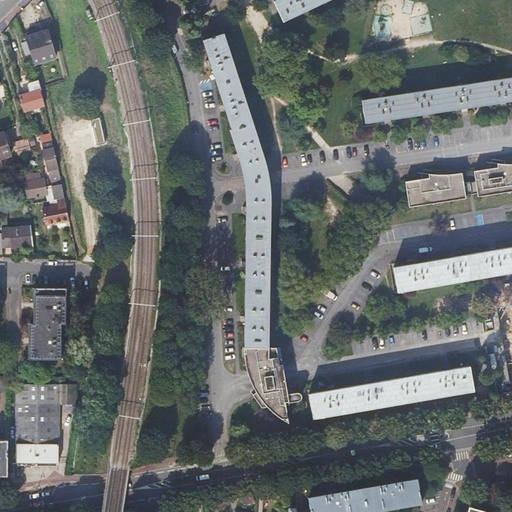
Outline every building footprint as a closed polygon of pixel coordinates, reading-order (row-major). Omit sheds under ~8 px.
[(283,21),(328,0),(275,0),(273,1),(283,21)] [(56,57),(48,31),(25,39),(34,64),(56,57)] [(246,212),(244,346),(269,347),(271,201),(271,194),(270,187),(269,180),(268,175),(266,163),(263,153),(259,142),(246,103),(224,33),(203,40),(231,129),(229,129),(235,147),(239,160),(243,173),(244,182),(246,188),(246,195),(246,202),(246,212)] [(39,90),(39,92),(41,91),(39,84),(28,88),(29,93),(39,90)] [(43,106),(39,92),(39,90),(29,93),(19,96),(24,111),(43,106)] [(0,165),(2,165),(0,158),(10,155),(3,133),(0,133),(0,165)] [(40,134),(41,147),(52,146),(51,134),(40,134)] [(27,138),(13,142),(18,159),(32,155),(27,138)] [(51,179),(60,178),(57,169),(58,168),(53,148),(43,150),(51,179)] [(405,181),(409,207),(465,198),(461,171),(428,176),(428,178),(405,181)] [(44,179),(24,183),(27,198),(47,194),(44,179)] [(464,181),(466,193),(478,191),(476,179),(464,181)] [(61,185),(51,187),(54,199),(64,198),(61,185)] [(68,220),(64,200),(55,201),(55,206),(42,209),(46,225),(68,220)] [(32,244),(31,227),(10,229),(12,246),(32,244)] [(397,291),(511,273),(511,247),(393,266),(397,291)] [(35,323),(30,323),(30,359),(62,359),(62,324),(66,324),(66,288),(35,288),(35,323)] [(271,346),(271,355),(279,355),(279,346),(271,346)] [(199,355),(190,353),(188,363),(197,365),(199,355)] [(276,423),(283,424),(275,379),(271,356),(240,354),(244,377),(247,384),(258,405),(276,423)] [(313,418),(476,394),(472,366),(309,389),(313,418)] [(0,391),(9,391),(9,376),(0,376),(0,391)] [(60,384),(60,377),(17,376),(16,463),(59,463),(60,405),(60,384)] [(75,385),(60,384),(60,405),(75,405),(75,385)] [(0,475),(8,475),(8,440),(0,439),(0,475)] [(417,479),(395,482),(394,480),(385,481),(385,484),(341,492),(340,489),(331,491),(331,494),(309,497),(311,511),(360,511),(420,502),(421,503),(422,503),(417,479)]
